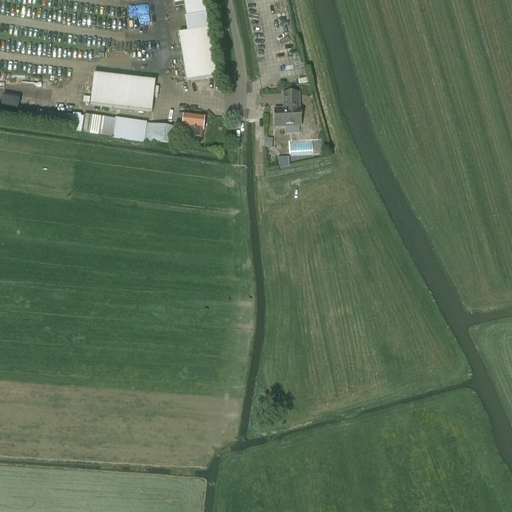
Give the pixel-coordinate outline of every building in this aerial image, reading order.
[(207,23),(204,1),(183,4),(187,26),(207,23)] [(216,77),(208,30),(178,35),(186,82),(216,77)] [(94,75),(90,106),(152,113),(155,82),(94,75)] [(283,109),(275,109),(275,111),(275,129),(302,128),(301,108),(300,108),(299,93),(283,94),(283,96),(283,107),(283,109)] [(184,115),(182,129),(190,130),(189,137),(201,139),(202,131),(203,131),(204,117),(184,115)] [(179,129),(147,125),(145,142),(176,146),(179,129)] [(289,142),(290,156),(321,155),(320,141),(289,142)] [(288,167),(288,157),(277,158),(277,168),(288,167)]
